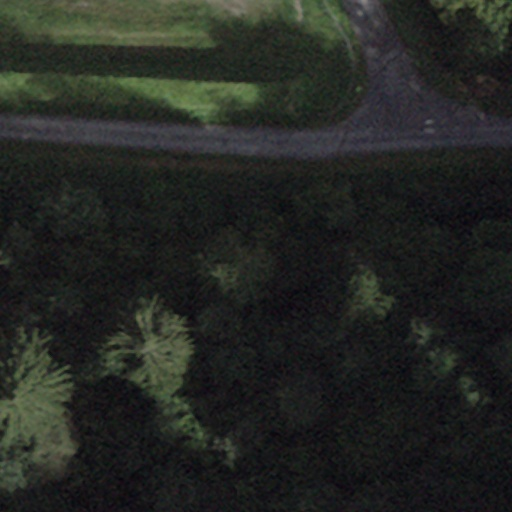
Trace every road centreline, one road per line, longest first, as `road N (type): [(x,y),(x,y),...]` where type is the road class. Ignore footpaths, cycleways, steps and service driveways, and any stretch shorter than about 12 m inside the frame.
road 1 (track): [(0,104),(405,129),(511,127)]
road 2 (track): [(405,129),(355,0)]
